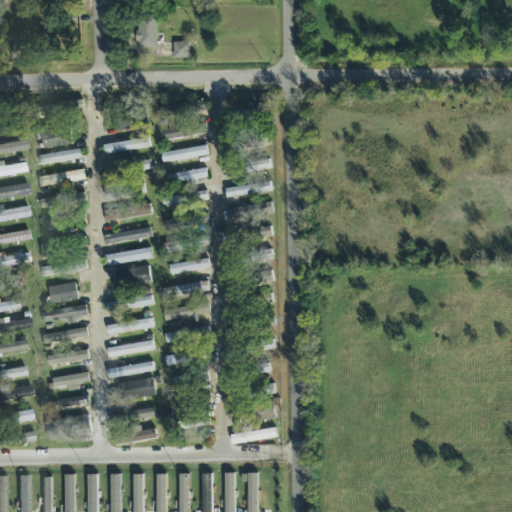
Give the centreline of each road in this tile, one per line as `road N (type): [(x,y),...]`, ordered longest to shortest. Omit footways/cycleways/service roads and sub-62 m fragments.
road 1 (residential): [(289,0),(300,511)]
road 2 (tertiary): [(0,82),(511,74)]
